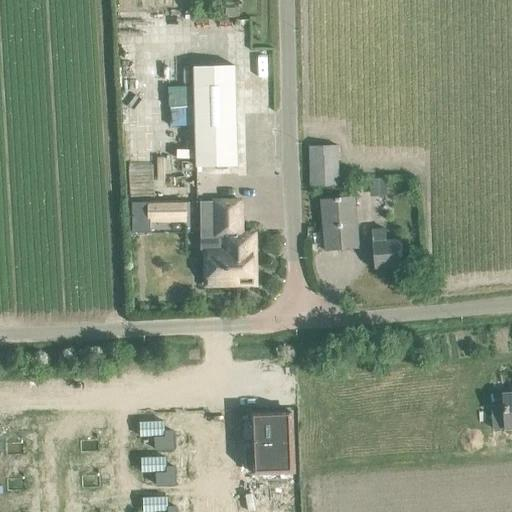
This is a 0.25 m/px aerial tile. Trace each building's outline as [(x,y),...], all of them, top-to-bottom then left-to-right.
[(196,167),(237,166),(235,66),(194,67),(196,167)] [(310,187),(340,186),(339,145),(310,146),(310,187)] [(370,193),(386,193),(386,179),(370,180),(370,193)] [(325,252),(360,249),(356,197),(321,200),(325,252)] [(207,284),(245,284),(245,281),(255,281),(255,234),(241,234),(241,201),(214,202),(214,224),(223,224),(223,252),(207,252),(207,259),(205,263),(205,266),(205,270),(206,273),(207,277),(207,284)] [(133,222),(139,222),(143,219),(143,208),(133,208),(133,222)] [(373,232),(376,270),(403,267),(401,242),(388,243),(386,231),(373,232)] [(252,414),(254,474),(294,472),(292,412),(252,414)] [(141,421),(141,435),(155,434),(156,447),(171,447),(170,420),(141,421)] [(143,469),(168,469),(167,456),(143,456),(143,469)] [(156,469),(158,484),(176,482),(175,467),(156,469)] [(158,510),(158,511),(177,511),(177,505),(169,505),(169,495),(145,496),(145,511),(158,510)]
